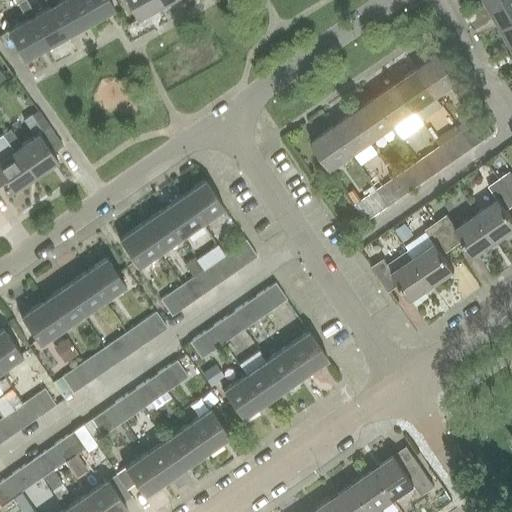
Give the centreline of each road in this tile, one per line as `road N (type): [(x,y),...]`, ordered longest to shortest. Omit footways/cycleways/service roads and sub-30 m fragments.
road 1 (unclassified): [(401,385),(218,120)]
road 2 (residential): [(0,273),(218,120)]
road 3 (residential): [(221,511),(401,385)]
road 4 (residential): [(218,120),(393,0)]
road 5 (unclassified): [(486,511),(401,385)]
road 6 (residential): [(401,385),(511,306)]
